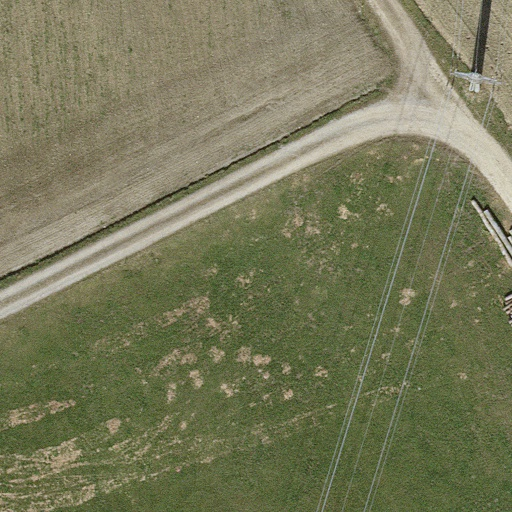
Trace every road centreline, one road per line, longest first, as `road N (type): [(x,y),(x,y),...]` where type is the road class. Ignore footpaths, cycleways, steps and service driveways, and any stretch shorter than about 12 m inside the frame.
road 1 (track): [(0,321),(438,97)]
road 2 (track): [(511,205),(374,0)]
